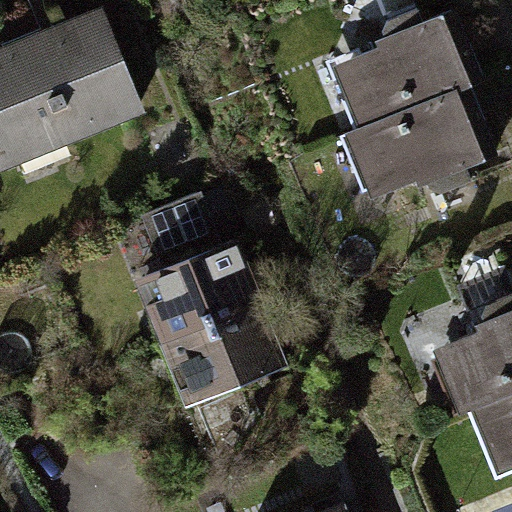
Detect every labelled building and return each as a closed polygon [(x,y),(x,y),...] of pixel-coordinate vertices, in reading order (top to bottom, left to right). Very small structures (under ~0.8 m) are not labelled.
[(0,166),(140,108),(100,14),(0,55),(0,166)] [(447,16),(336,63),(366,132),(465,91),(477,84),(447,16)] [(495,162),(465,91),(366,132),(342,142),(371,213),(495,162)] [(222,247),(199,192),(145,214),(167,269),(149,277),(174,338),(263,302),(238,240),(222,247)] [(242,383),(288,364),(263,302),(174,338),(214,439),(214,444),(219,454),(228,441),(237,447),(255,426),(255,420),(255,414),(253,407),(251,407),(242,383)] [(511,318),(439,350),(469,418),(479,412),(511,399),(511,318)] [(511,399),(479,412),(508,483),(511,481),(511,399)] [(349,511),(345,502),(319,511),(349,511)]
